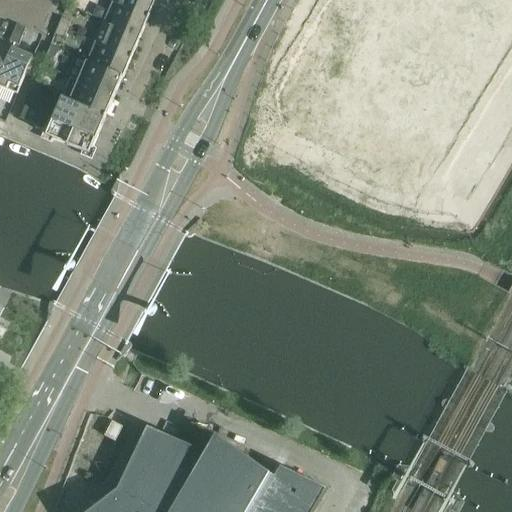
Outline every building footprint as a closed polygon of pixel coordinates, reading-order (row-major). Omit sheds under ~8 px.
[(156,0),(113,0),(112,3),(149,18),(156,0)] [(149,18),(112,3),(104,22),(141,38),(149,18)] [(71,22),(62,18),(59,27),(68,31),(71,22)] [(141,38),(104,22),(95,42),(132,58),(141,38)] [(26,29),(17,25),(13,33),(22,37),(26,29)] [(55,35),(64,39),(68,31),(59,27),(55,35)] [(10,42),(19,46),(22,37),(13,33),(10,42)] [(123,78),(123,79),(132,58),(95,42),(87,62),(123,78)] [(0,44),(0,78),(12,49),(0,44)] [(47,56),(42,67),(53,71),(62,51),(51,46),(47,56)] [(0,87),(17,95),(33,58),(12,49),(0,78),(0,87)] [(86,62),(78,82),(115,98),(123,78),(87,62),(86,62)] [(78,82),(71,79),(63,99),(106,118),(115,98),(78,82)] [(31,92),(38,95),(43,83),(36,80),(31,92)] [(106,118),(63,99),(60,105),(30,92),(19,119),(51,132),(53,138),(52,139),(84,153),(85,151),(91,149),(93,150),(106,118)] [(123,428),(113,422),(105,436),(116,442),(123,428)] [(314,511),(328,490),(281,467),(275,478),(270,475),(217,436),(205,455),(201,452),(201,451),(148,428),(118,490),(108,498),(116,505),(112,511),(107,509),(104,511),(314,511)]
